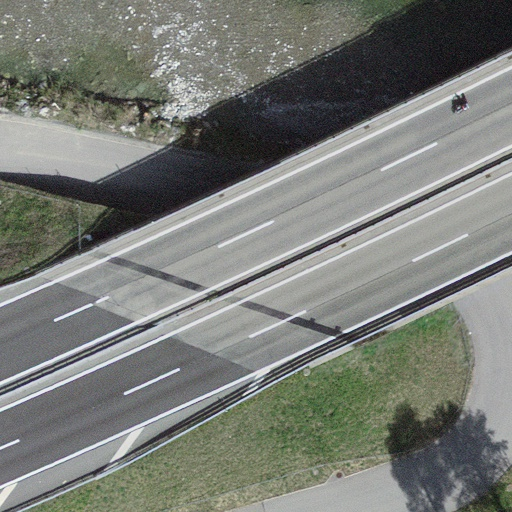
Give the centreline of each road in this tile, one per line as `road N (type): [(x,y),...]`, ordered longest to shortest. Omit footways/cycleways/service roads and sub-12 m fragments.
road 1 (motorway): [(511,105),(0,344)]
road 2 (motorway): [(0,447),(511,212)]
